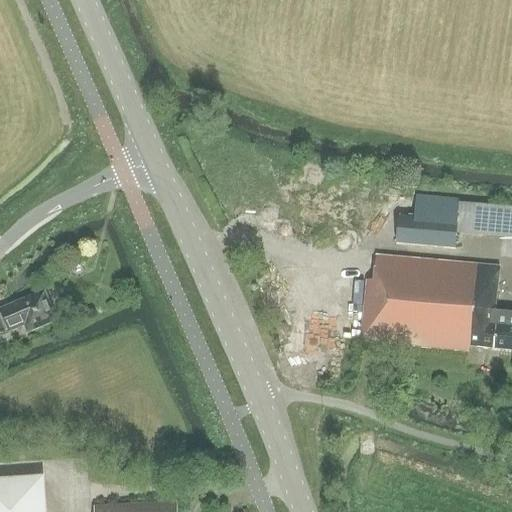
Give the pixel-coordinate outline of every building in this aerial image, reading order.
[(511,238),(511,210),(458,205),(458,199),(416,195),(415,216),(408,215),(408,217),(399,216),(397,245),(455,250),(456,234),(504,238),(511,238)] [(511,312),(495,311),(500,268),(377,257),(374,281),(368,281),(361,340),(468,352),(469,347),(511,351),(511,312)] [(29,331),(55,320),(44,294),(1,313),(8,332),(26,324),(29,331)] [(0,511),(44,511),(45,506),(43,481),(0,484),(0,511)] [(94,507),(94,511),(177,511),(177,503),(94,507)]
